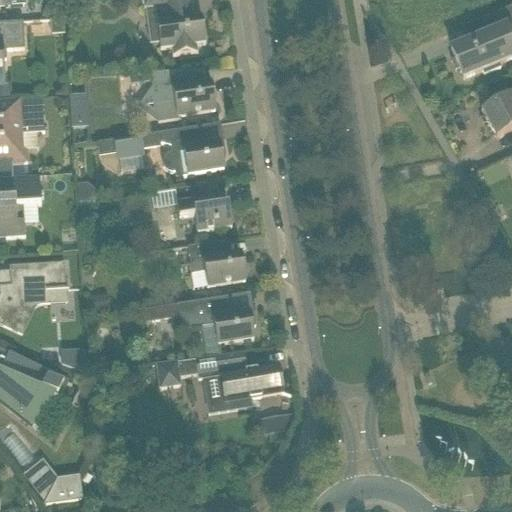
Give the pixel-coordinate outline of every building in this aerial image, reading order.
[(193,0),(141,0),(143,11),(154,10),(160,53),(171,51),(172,58),(197,55),(196,48),(205,47),(201,18),(192,19),(190,5),(194,4),(193,0)] [(511,60),(511,44),(511,43),(506,30),(511,27),(511,8),(490,17),(496,32),(477,40),(477,39),(469,42),(469,44),(450,51),(463,81),(482,73),(483,77),(500,70),(499,66),(511,60)] [(22,24),(0,25),(0,87),(4,87),(2,63),(6,62),(5,53),(24,52),(22,24)] [(214,95),(212,93),(210,85),(194,88),(191,73),(150,75),(158,126),(179,122),(178,119),(215,113),(214,105),(215,102),(215,99),(214,95)] [(87,129),(85,96),(69,97),(71,129),(87,129)] [(511,96),(503,102),(502,101),(481,113),(496,139),(511,130),(511,96)] [(17,104),(11,105),(0,105),(0,161),(12,161),(12,163),(24,162),(26,159),(26,151),(21,151),(20,135),(44,133),(42,101),(17,102),(17,104)] [(201,129),(182,132),(98,145),(98,146),(100,146),(102,157),(117,154),(118,155),(123,160),(137,158),(141,151),(140,151),(156,148),(156,145),(170,149),(171,154),(169,155),(165,157),(163,160),(162,164),(162,169),(165,172),(168,174),(172,175),(174,175),(175,180),(223,173),(221,162),(225,159),(223,146),(204,149),(201,129)] [(41,207),(39,179),(0,181),(0,233),(5,233),(6,241),(25,240),(24,225),(18,225),(17,209),(41,207)] [(210,187),(190,190),(174,193),(179,221),(194,218),(197,236),(231,230),(228,208),(214,211),(210,187)] [(244,266),(242,263),(241,256),(224,258),(222,244),(187,249),(192,277),(205,275),(207,289),(245,283),(244,276),(245,273),(245,269),(244,266)] [(49,294),(66,293),(64,266),(9,270),(9,275),(0,275),(0,326),(21,336),(32,313),(33,311),(35,309),(37,307),(39,307),(41,306),(50,306),(49,294)] [(253,315),(249,316),(236,318),(233,298),(169,308),(174,334),(214,328),(217,348),(253,342),(251,332),(255,329),(253,315)] [(82,353),(60,354),(61,367),(83,376),(82,353)] [(72,388),(6,358),(0,355),(0,401),(38,431),(39,430),(28,422),(46,398),(56,402),(57,401),(56,401),(63,386),(71,390),(72,388)] [(277,369),(245,375),(242,356),(195,363),(198,382),(215,380),(219,406),(282,396),(277,369)] [(289,417),(258,421),(261,438),(291,433),(289,417)] [(21,464),(34,454),(17,433),(4,444),(21,464)] [(78,501),(76,487),(54,490),(41,474),(28,484),(46,506),(78,501)]
